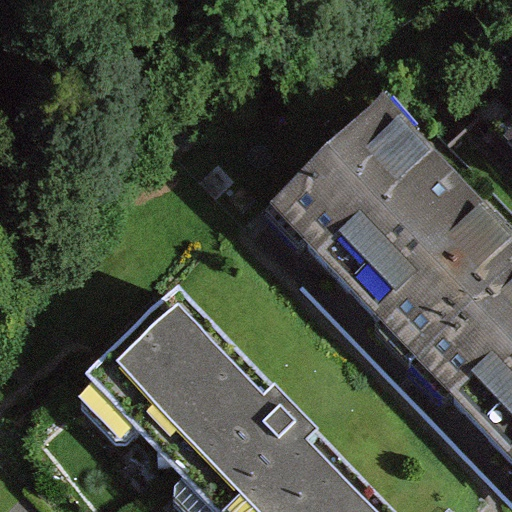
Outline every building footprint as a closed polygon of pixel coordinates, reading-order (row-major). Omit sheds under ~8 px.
[(511,95),(511,28),(478,66),(511,95)] [(408,405),(511,299),(511,286),(366,143),(256,254),(408,405)] [(511,154),(498,169),(511,182),(511,154)] [(167,433),(174,439),(175,468),(200,467),(217,484),(198,502),(207,511),(416,511),(207,294),(117,380),(123,386),(106,402),(151,448),(167,433)] [(511,507),(511,299),(408,405),(511,507)]
